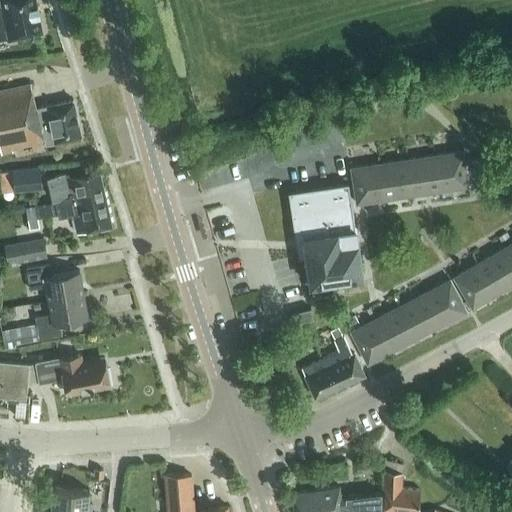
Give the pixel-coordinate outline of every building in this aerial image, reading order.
[(0,38),(8,37),(8,39),(42,32),(35,0),(0,0),(1,5),(0,5),(0,38)] [(30,84),(0,90),(0,145),(2,152),(43,143),(35,107),(30,84)] [(35,107),(43,143),(47,142),(47,143),(66,139),(68,146),(81,143),(80,136),(81,136),(73,99),(35,107)] [(434,154),(439,190),(468,186),(468,185),(464,161),(462,150),(434,154)] [(406,158),(412,194),(439,190),(434,154),(406,158)] [(468,185),(490,182),(486,157),(464,161),(468,185)] [(412,194),(406,158),(378,162),(384,199),(412,194)] [(350,167),(356,203),(384,199),(378,162),(350,167)] [(15,191),(42,188),(40,166),(13,169),(15,191)] [(69,194),(103,187),(99,171),(70,177),(69,170),(50,174),(56,200),(69,197),(69,194)] [(292,216),(303,236),(304,244),(306,255),(311,290),(315,291),(330,289),(332,287),(331,280),(362,275),(348,182),(288,191),(292,216)] [(37,218),(58,214),(58,217),(73,214),(77,233),(111,225),(103,187),(69,194),(69,197),(56,200),(55,200),(55,201),(35,205),(37,218)] [(298,256),(306,255),(304,244),(303,236),(292,216),(296,245),(297,253),(298,256)] [(43,236),(3,243),(7,264),(47,257),(43,236)] [(511,241),(502,248),(511,264),(511,241)] [(511,264),(502,248),(478,262),(497,293),(511,283),(511,264)] [(472,308),(497,293),(478,262),(454,276),(472,308)] [(46,286),(48,300),(84,293),(79,269),(51,275),(49,263),(26,267),(30,288),(46,286)] [(450,278),(425,291),(442,324),(467,311),(450,278)] [(425,291),(400,304),(417,337),(442,324),(425,291)] [(35,316),(36,324),(39,338),(61,334),(59,322),(88,317),(84,293),(48,300),(51,313),(35,316)] [(400,304),(376,317),(392,349),(417,337),(400,304)] [(313,318),(310,307),(294,311),(297,322),(313,318)] [(367,363),(392,349),(376,317),(350,330),(367,363)] [(36,324),(2,330),(5,344),(39,338),(36,324)] [(339,325),(330,330),(334,338),(343,333),(339,325)] [(339,350),(326,356),(340,386),(365,374),(354,352),(352,353),(344,336),(334,340),(339,350)] [(65,392),(109,384),(106,366),(103,366),(101,358),(81,362),(79,353),(36,361),(39,380),(62,376),(65,392)] [(315,397),(340,386),(326,356),(301,367),(315,397)] [(24,395),(24,394),(26,364),(0,361),(0,392),(8,393),(7,400),(18,401),(18,394),(24,395)] [(25,418),(26,403),(18,402),(18,401),(17,401),(16,417),(25,418)] [(94,468),(93,476),(103,477),(104,469),(94,468)] [(401,487),(401,472),(383,469),(381,510),(400,511),(417,511),(419,490),(401,487)] [(193,511),(191,474),(184,474),(164,473),(164,481),(167,511),(228,511),(227,505),(198,511),(193,511)] [(53,486),(50,511),(56,511),(86,511),(89,490),(53,486)] [(381,493),(363,495),(340,497),(338,486),(291,492),(294,511),(380,511),(381,511),(381,493)]
